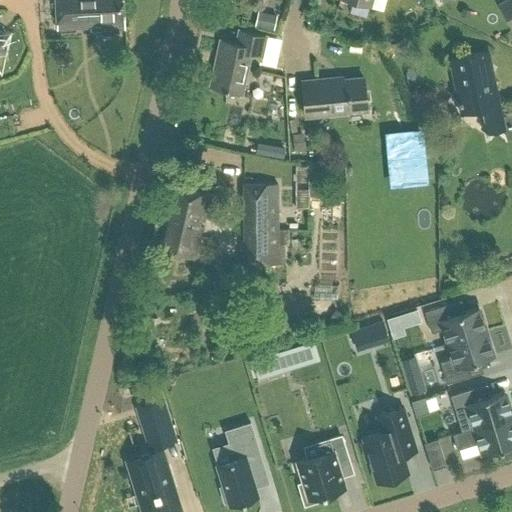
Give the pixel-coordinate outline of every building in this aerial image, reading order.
[(43,0),(44,22),(57,21),(57,28),(90,27),(90,30),(125,28),(123,0),(43,0)] [(511,0),(501,0),(502,0),(511,19),(511,0)] [(266,34),(238,27),(235,40),(221,36),(210,85),(240,92),(249,51),(261,55),(266,34)] [(5,32),(0,28),(0,61),(5,60),(10,45),(5,32)] [(511,111),(502,114),(488,49),(449,58),(461,112),(481,107),(484,120),(480,126),(480,128),(486,129),(486,132),(505,128),(508,138),(511,136),(511,111)] [(333,79),(333,76),(301,79),(305,113),(367,107),(363,76),(333,79)] [(305,150),(303,132),(293,133),(295,151),(305,150)] [(278,243),(277,181),(242,183),(243,263),(284,262),(284,243),(278,243)] [(209,192),(170,183),(162,215),(170,217),(163,247),(194,254),(209,192)] [(299,206),(299,219),(313,219),(313,206),(299,206)] [(337,300),(339,285),(318,283),(316,297),(337,300)] [(444,327),(448,341),(486,329),(478,305),(451,314),(447,302),(424,309),(431,331),(444,327)] [(421,328),(397,334),(402,355),(426,349),(421,328)] [(486,329),(448,341),(452,356),(440,359),(447,381),(469,374),(466,362),(493,353),(486,329)] [(408,373),(412,385),(425,381),(422,369),(408,373)] [(462,430),(511,414),(505,390),(477,399),(473,387),(451,394),(462,430)] [(361,442),(366,459),(370,458),(377,480),(406,471),(401,454),(415,450),(402,408),(377,415),(382,431),(363,437),(365,441),(361,442)] [(167,412),(144,419),(156,458),(179,450),(167,412)] [(511,414),(462,430),(453,433),(457,448),(479,441),(482,453),(511,443),(511,414)] [(229,501),(230,505),(257,497),(248,465),(262,461),(250,423),(225,431),(234,459),(217,464),(224,486),(220,487),(225,503),(229,501)] [(296,474),(305,503),(324,497),(323,493),(325,492),(325,491),(344,485),(340,474),(351,471),(340,435),(304,446),(308,457),(296,461),(300,472),(296,474)] [(437,437),(424,441),(432,468),(446,464),(437,437)] [(127,459),(131,473),(143,511),(166,511),(180,508),(169,474),(173,473),(169,474),(161,448),(133,458),(127,459)]
